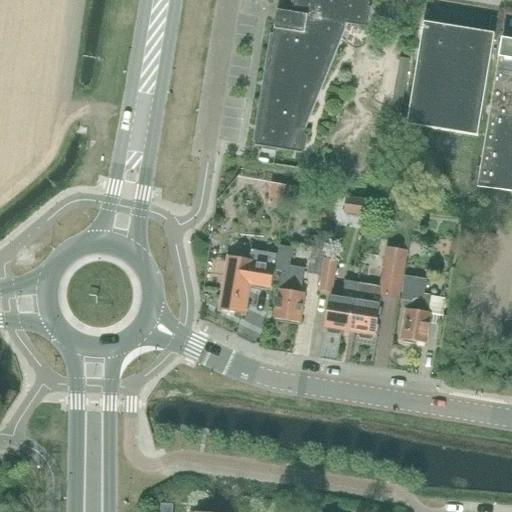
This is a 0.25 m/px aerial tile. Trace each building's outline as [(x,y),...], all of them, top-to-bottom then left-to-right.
[(365,27),(369,0),(294,0),(291,22),(275,20),(254,146),(302,154),(306,130),(304,129),(347,24),(365,27)] [(478,137),(490,65),(495,35),(424,23),(407,126),(478,137)] [(489,114),(511,117),(511,44),(501,43),(489,114)] [(399,65),(392,108),(401,109),(406,78),(409,65),(409,60),(408,60),(400,59),(399,65)] [(511,117),(489,114),(478,186),(511,191),(511,192),(511,195),(511,117)] [(282,199),(284,187),(272,185),(270,197),(282,199)] [(301,206),(302,202),(304,190),(288,187),(285,204),(301,206)] [(332,207),(334,195),(304,190),(302,202),(332,207)] [(369,217),(371,203),(371,201),(347,198),(345,214),(369,217)] [(425,222),(426,209),(415,208),(414,221),(425,222)] [(321,276),(327,239),(314,237),(308,274),(321,276)] [(290,267),(293,249),(280,247),(276,272),(282,273),(274,319),(278,320),(280,323),(285,323),(287,322),(300,324),(305,294),(301,293),(304,270),(290,267)] [(379,288),(358,285),(350,332),(375,336),(381,296),(398,299),(406,252),(386,248),(379,288)] [(270,290),(276,255),(251,251),(249,262),(228,258),(220,311),(244,314),(248,286),(270,290)] [(340,259),(326,257),(322,288),(334,291),(340,259)] [(414,299),(417,279),(406,277),(403,297),(414,299)] [(330,297),(325,328),(350,332),(358,285),(345,283),(343,299),(330,297)] [(428,301),(428,296),(424,296),(423,300),(414,299),(412,311),(407,310),(401,340),(404,341),(404,343),(414,344),(414,342),(426,344),(431,315),(440,316),(443,299),(431,297),(430,301),(428,301)]
